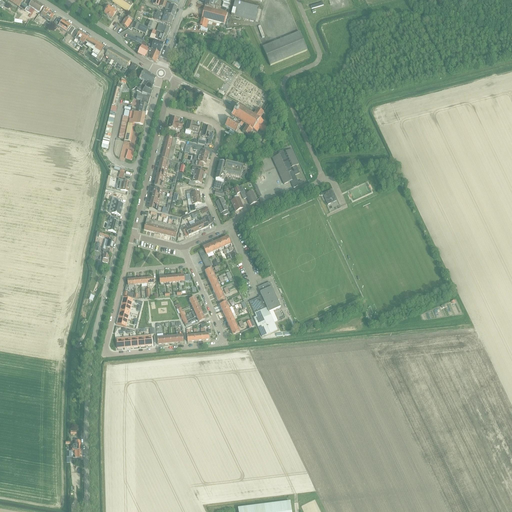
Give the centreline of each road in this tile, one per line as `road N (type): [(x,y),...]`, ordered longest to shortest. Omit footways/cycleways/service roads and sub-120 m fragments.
road 1 (unclassified): [(87,511),(90,356),(160,73)]
road 2 (residential): [(103,354),(225,343),(190,265)]
road 3 (residential): [(220,230),(205,194),(218,128),(163,109)]
road 4 (residential): [(220,230),(326,179),(343,205)]
road 5 (residential): [(132,236),(163,109)]
road 6 (tertiary): [(147,65),(41,0)]
